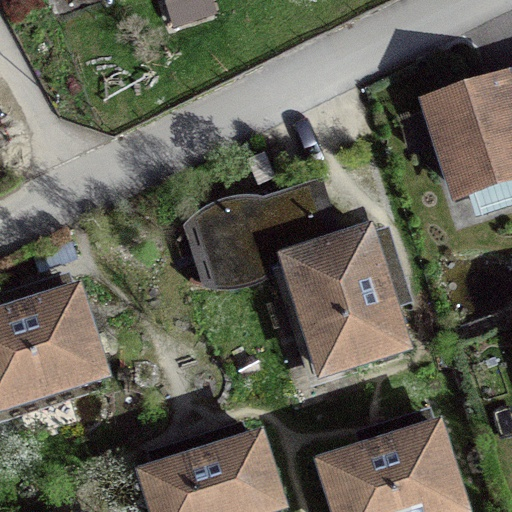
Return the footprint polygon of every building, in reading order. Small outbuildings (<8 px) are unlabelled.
[(218,14),(212,0),(177,0),(165,4),(173,29),(218,14)] [(511,72),(419,102),(453,207),(470,202),(480,232),(511,222),(511,72)] [(277,259),(341,239),(321,181),(263,199),(251,198),(237,199),(216,204),(200,212),(189,222),(183,230),(201,290),(213,293),(233,294),(246,292),(263,286),(274,276),(280,268),(277,259)] [(374,234),(373,228),(341,239),(277,259),(280,268),(318,387),(414,357),(399,310),(414,305),(389,229),(374,234)] [(78,263),(73,245),(35,256),(41,274),(78,263)] [(0,419),(112,385),(82,288),(0,313),(0,419)] [(237,365),(244,380),(262,371),(255,357),(237,365)] [(469,511),(442,424),(314,464),(328,511),(469,511)] [(289,511),(265,435),(135,476),(146,511),(289,511)]
